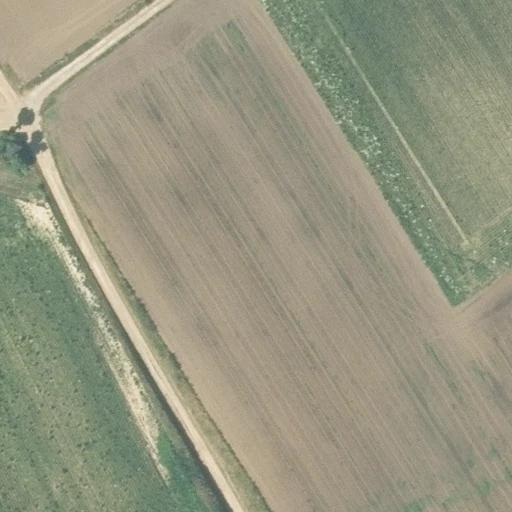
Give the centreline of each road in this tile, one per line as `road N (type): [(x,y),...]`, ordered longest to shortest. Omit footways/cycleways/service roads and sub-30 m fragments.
road 1 (track): [(239,511),(99,276),(0,81)]
road 2 (track): [(165,0),(0,117)]
